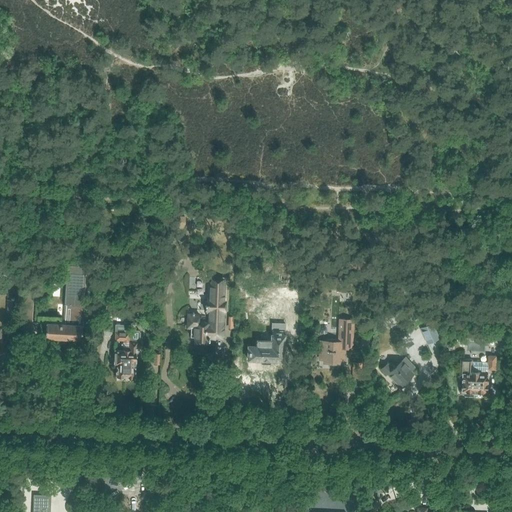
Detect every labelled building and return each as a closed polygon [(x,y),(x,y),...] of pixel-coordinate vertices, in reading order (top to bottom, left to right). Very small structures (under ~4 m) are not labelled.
[(185,216),(173,216),(173,227),(185,228),(185,216)] [(45,338),(82,341),(83,326),(82,326),(86,267),(68,266),(66,305),(72,306),(71,325),(46,323),(45,338)] [(188,314),(187,328),(191,328),(191,338),(195,338),(195,343),(209,343),(209,341),(210,341),(210,338),(223,339),(224,324),(223,324),(224,313),(225,299),(224,299),(225,285),(225,281),(190,279),(188,312),(200,313),(200,322),(209,322),(209,323),(199,323),(199,314),(194,314),(194,313),(193,313),(193,314),(188,314)] [(23,310),(32,311),(34,292),(24,291),(23,310)] [(7,300),(7,311),(12,311),(12,312),(17,312),(17,300),(7,300)] [(337,341),(321,340),(320,359),(324,359),(324,362),(339,362),(340,359),(344,360),(344,349),(353,349),(354,319),(338,318),(337,341)] [(429,318),(421,322),(423,326),(431,322),(429,318)] [(420,328),(427,344),(439,338),(431,322),(423,326),(420,328)] [(247,361),(261,362),(261,365),(271,365),(271,362),(285,363),(286,334),(285,334),(286,331),(286,324),(272,323),(271,332),(272,332),(272,334),(271,334),(270,340),(257,340),(257,345),(247,345),(247,361)] [(123,341),(123,351),(115,350),(114,365),(117,365),(116,377),(135,378),(136,353),(138,353),(139,339),(140,338),(140,332),(138,330),(133,330),(130,332),(128,331),(129,326),(117,326),(117,331),(115,331),(114,340),(123,341)] [(487,361),(487,371),(496,371),(497,356),(487,355),(487,361)] [(389,361),(388,362),(380,368),(386,375),(388,374),(389,374),(394,381),(393,382),(399,389),(406,383),(405,381),(413,374),(411,371),(415,368),(406,358),(399,364),(395,364),(394,363),(394,362),(393,362),(391,361),(390,361),(389,361)] [(487,371),(487,361),(472,361),(472,369),(471,369),(471,359),(460,359),(460,376),(462,376),(462,392),(487,393),(487,374),(487,371)] [(352,379),(362,379),(361,363),(352,363),(352,379)] [(94,475),(93,485),(105,485),(105,475),(94,475)] [(49,511),(51,496),(34,496),(33,511),(49,511)]
